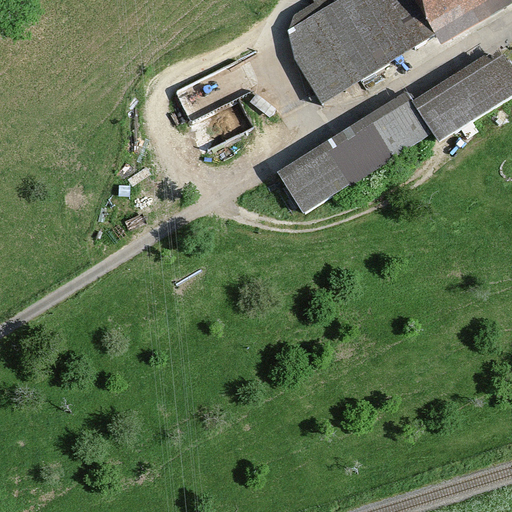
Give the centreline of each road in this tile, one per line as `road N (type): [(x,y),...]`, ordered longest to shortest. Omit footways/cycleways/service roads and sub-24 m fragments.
road 1 (track): [(285,0),(260,45),(294,137),(0,325)]
road 2 (unknown): [(294,137),(511,28)]
